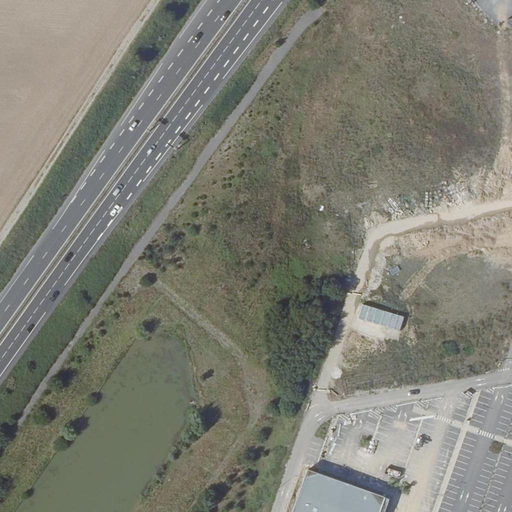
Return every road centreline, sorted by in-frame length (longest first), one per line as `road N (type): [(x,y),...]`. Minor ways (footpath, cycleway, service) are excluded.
road 1 (trunk): [(232,0),(0,321)]
road 2 (trunk): [(0,364),(171,121)]
road 3 (track): [(151,0),(0,228)]
road 4 (trunk): [(171,121),(275,0)]
road 5 (trunk): [(171,121),(260,0)]
